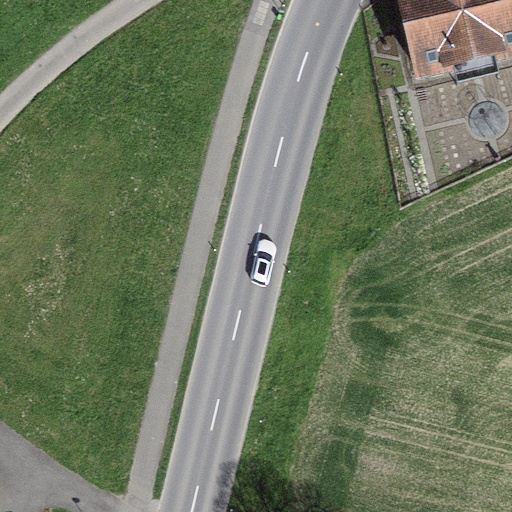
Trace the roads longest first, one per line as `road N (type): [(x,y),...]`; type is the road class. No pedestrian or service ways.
road 1 (tertiary): [(183,511),(256,209),(324,0)]
road 2 (residential): [(129,0),(0,100)]
